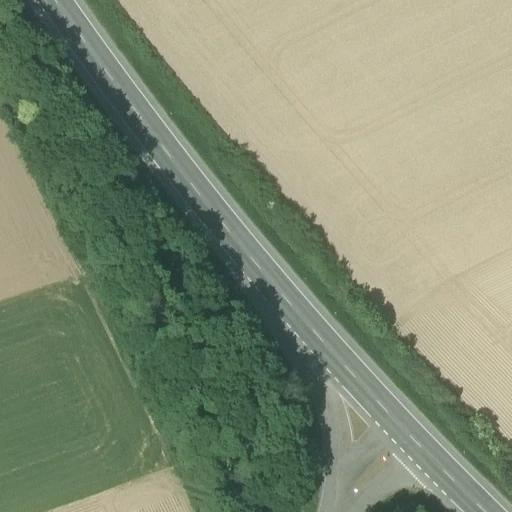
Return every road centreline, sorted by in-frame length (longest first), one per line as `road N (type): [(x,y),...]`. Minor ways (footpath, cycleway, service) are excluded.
road 1 (secondary): [(55,0),(357,391)]
road 2 (secondary): [(357,391),(485,511)]
road 3 (residential): [(357,391),(336,511)]
